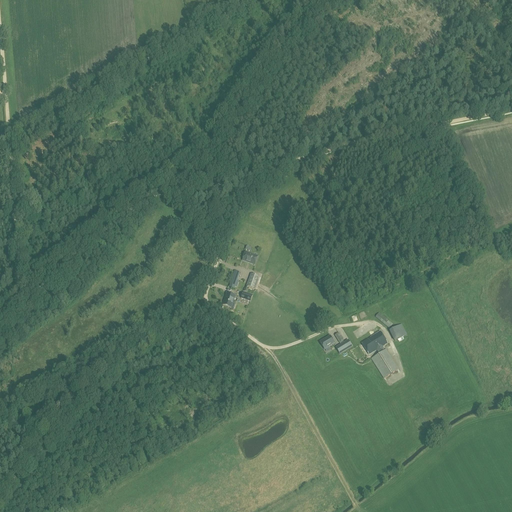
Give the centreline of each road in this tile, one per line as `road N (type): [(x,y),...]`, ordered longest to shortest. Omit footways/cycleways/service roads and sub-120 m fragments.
road 1 (track): [(511,108),(215,181)]
road 2 (track): [(205,298),(88,391),(0,493)]
road 3 (track): [(24,294),(0,30)]
road 4 (track): [(266,347),(370,321),(381,326),(402,370),(387,383)]
road 5 (track): [(168,190),(145,195),(24,294)]
road 6 (track): [(318,206),(445,138)]
